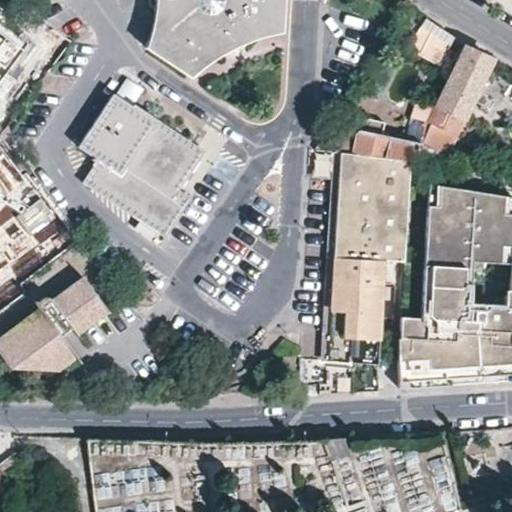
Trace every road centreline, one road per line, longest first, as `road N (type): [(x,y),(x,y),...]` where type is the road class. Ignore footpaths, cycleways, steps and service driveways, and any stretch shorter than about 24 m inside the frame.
road 1 (tertiary): [(511,405),(252,420),(0,415)]
road 2 (residential): [(187,273),(188,296),(230,326),(253,322),(277,288),(291,247),(298,156),(290,144)]
road 3 (residential): [(290,144),(274,146),(187,273)]
road 4 (residential): [(310,0),(302,104),(290,144)]
